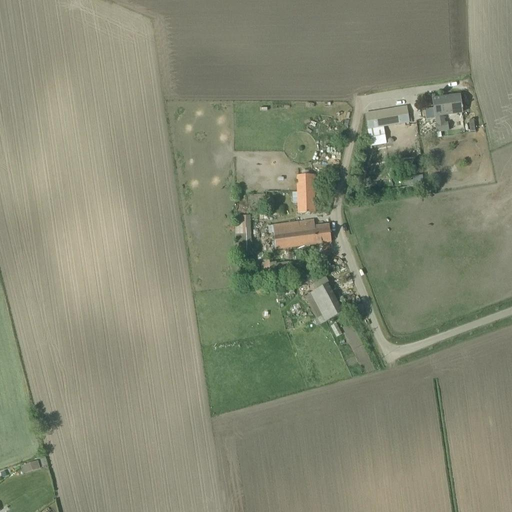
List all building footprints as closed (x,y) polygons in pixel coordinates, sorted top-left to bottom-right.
[(443,115),(462,113),(459,96),(432,100),(433,109),(424,111),(425,120),(432,119),(432,115),(434,115),(434,117),(435,116),(437,125),(436,125),(437,132),(448,131),(447,124),(444,124),(443,115)] [(409,122),(406,107),(365,114),(371,146),(385,144),(382,127),(409,122)] [(406,179),(423,177),(421,165),(405,167),(406,179)] [(313,175),(296,176),(297,214),(314,213),(314,193),(317,192),(317,178),(313,178),(313,175)] [(251,217),(236,218),(238,252),(252,251),(251,217)] [(275,250),(321,244),(331,243),(329,225),(314,227),(313,221),(303,222),(273,226),(275,250)] [(320,271),(330,270),(329,262),(319,263),(320,271)] [(314,320),(317,326),(325,322),(343,312),(328,284),(323,274),(310,281),(316,291),(304,297),(316,319),(314,320)] [(37,462),(20,468),(22,475),(39,470),(37,462)]
